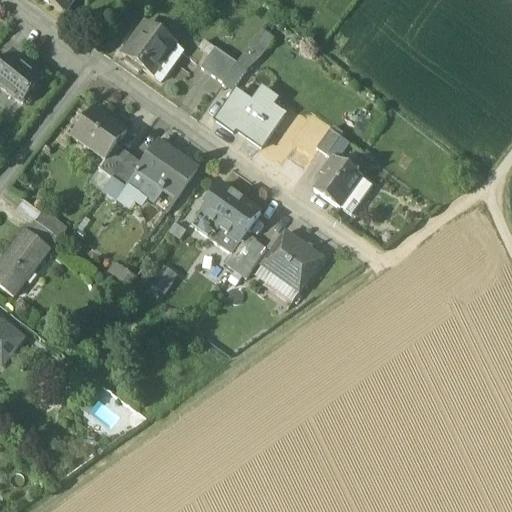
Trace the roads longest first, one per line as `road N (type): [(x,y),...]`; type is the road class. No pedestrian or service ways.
road 1 (track): [(32,511),(483,190),(511,161)]
road 2 (residential): [(92,58),(379,263)]
road 3 (residential): [(92,58),(0,182)]
